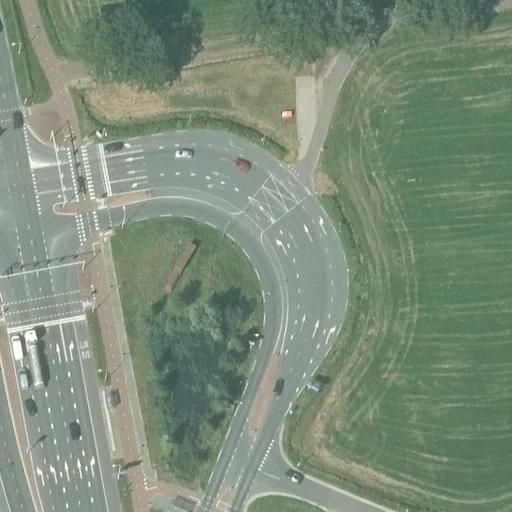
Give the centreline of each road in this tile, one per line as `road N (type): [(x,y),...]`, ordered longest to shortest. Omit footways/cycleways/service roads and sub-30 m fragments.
road 1 (tertiary): [(251,467),(314,299),(307,251),(280,207),(253,181),(201,161),(20,184)]
road 2 (tertiary): [(29,236),(185,208),(219,219),(251,246),(270,282),(273,321),(226,456)]
road 3 (primary): [(79,511),(29,236)]
